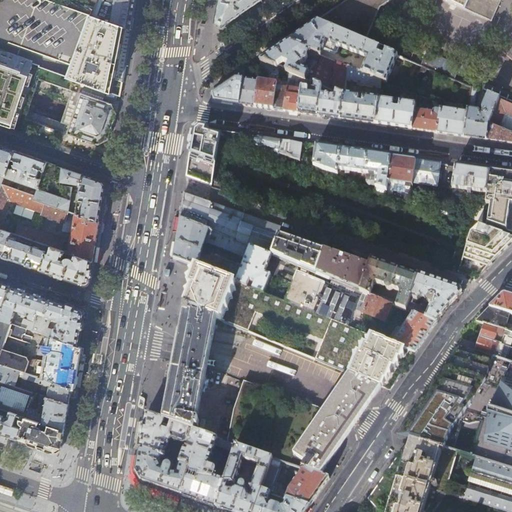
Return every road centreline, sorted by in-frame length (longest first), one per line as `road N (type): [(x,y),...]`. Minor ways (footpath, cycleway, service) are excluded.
road 1 (residential): [(159,107),(511,156)]
road 2 (residential): [(500,277),(454,322),(328,507)]
road 3 (primary): [(104,511),(99,454),(124,307)]
road 4 (residential): [(161,92),(305,0)]
road 5 (residential): [(0,134),(146,180)]
road 6 (residential): [(124,307),(0,265)]
road 7 (primary): [(124,307),(146,180)]
